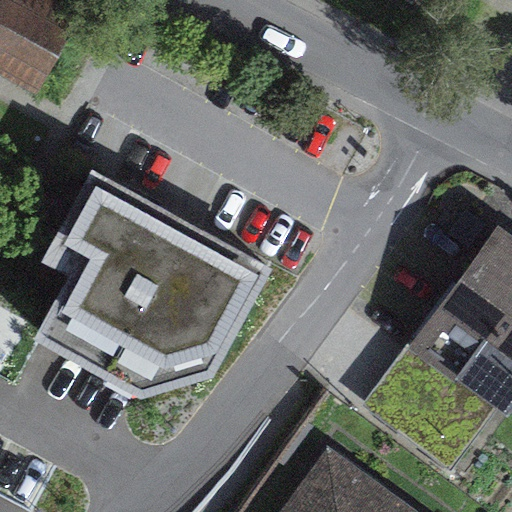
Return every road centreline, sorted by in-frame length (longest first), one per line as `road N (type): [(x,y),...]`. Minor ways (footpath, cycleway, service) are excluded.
road 1 (tertiary): [(235,0),(511,143)]
road 2 (unknown): [(178,511),(0,398)]
